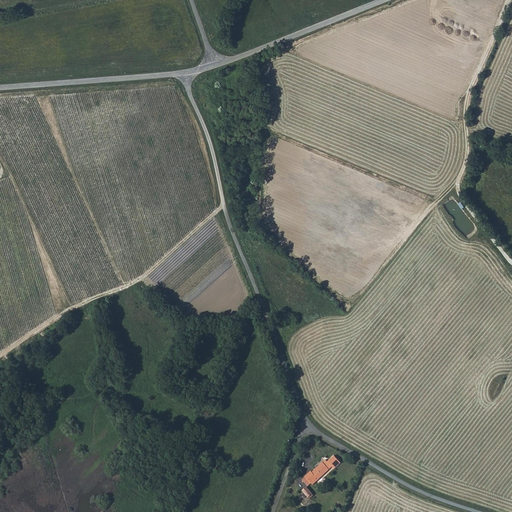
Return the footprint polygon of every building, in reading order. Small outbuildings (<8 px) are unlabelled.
[(311,469),(308,472),(316,478),(318,476),(328,467),(329,465),(335,456),(336,455),(333,452),(325,459),(313,470),(311,469)] [(318,476),(320,478),(333,464),(334,465),(340,459),(336,455),(335,456),(329,465),(328,467),(318,476)] [(305,475),(306,475),(312,481),(316,478),(308,472),(305,475)] [(311,483),(312,481),(306,475),(303,478),(309,484),(311,483)] [(310,496),(314,492),(308,486),(304,490),(310,496)]
